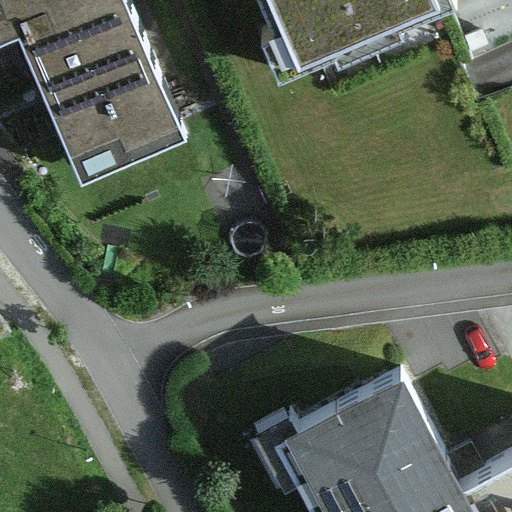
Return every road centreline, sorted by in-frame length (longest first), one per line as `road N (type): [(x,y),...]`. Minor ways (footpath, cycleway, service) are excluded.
road 1 (residential): [(114,371),(240,309),(511,271)]
road 2 (residential): [(0,207),(114,371)]
road 3 (residential): [(114,371),(191,511)]
